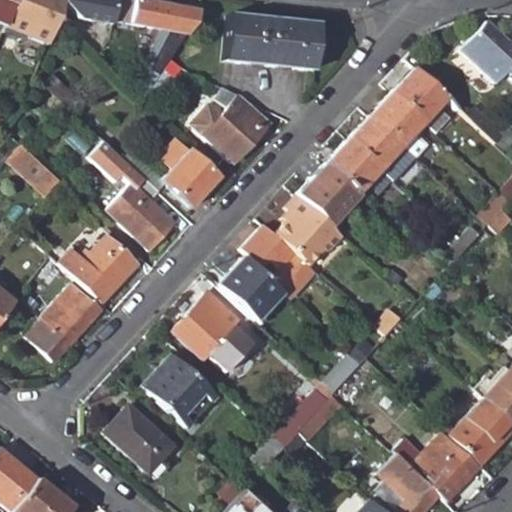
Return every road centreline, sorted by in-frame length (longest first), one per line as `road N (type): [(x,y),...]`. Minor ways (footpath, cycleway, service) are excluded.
road 1 (residential): [(31,429),(422,0)]
road 2 (residential): [(132,511),(31,429)]
